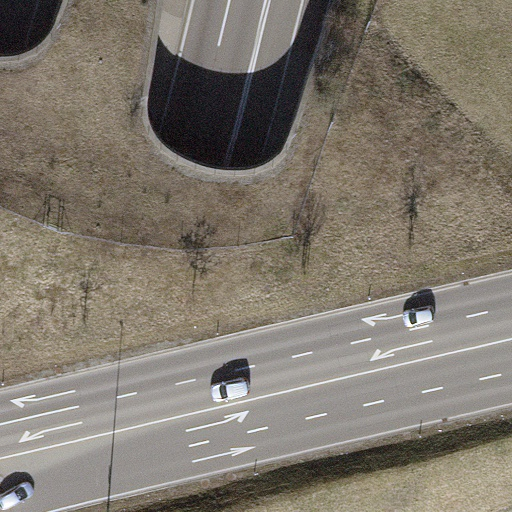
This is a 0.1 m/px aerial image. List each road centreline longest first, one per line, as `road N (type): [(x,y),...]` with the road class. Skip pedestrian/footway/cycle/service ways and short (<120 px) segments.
road 1 (motorway): [(110,495),(191,369),(292,0)]
road 2 (secondary): [(0,505),(190,446),(511,372)]
road 3 (motorway): [(110,495),(229,0)]
road 4 (secondary): [(511,308),(116,398)]
road 5 (secondary): [(116,398),(0,434)]
